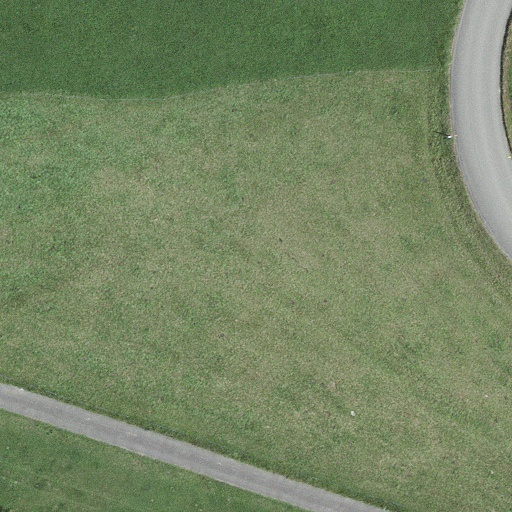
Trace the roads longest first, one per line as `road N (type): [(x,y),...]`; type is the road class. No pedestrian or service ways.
road 1 (track): [(0,397),(342,511)]
road 2 (unclassified): [(500,0),(475,53),(487,160),(511,206)]
